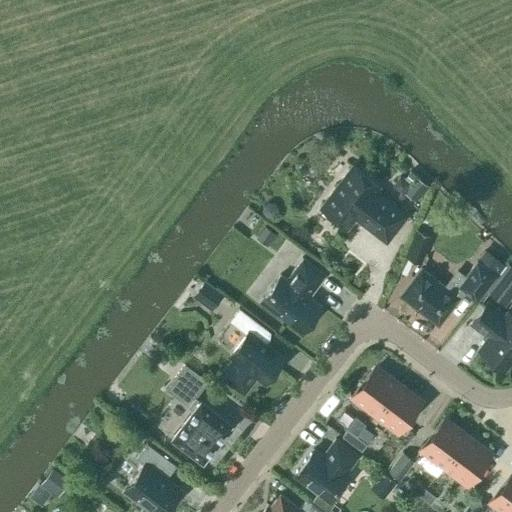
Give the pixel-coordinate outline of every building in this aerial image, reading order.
[(366,226),(386,241),(406,215),(374,191),(378,186),(352,166),(320,207),(347,227),(353,219),(360,218),(368,224),(366,226)] [(410,171),(404,179),(409,183),(415,175),(410,171)] [(265,226),(256,237),(267,245),(275,234),(265,226)] [(415,228),(405,255),(421,262),(431,235),(415,228)] [(503,264),(485,250),(464,277),(457,272),(445,287),(420,269),(400,295),(438,323),(458,297),(453,294),(458,288),(476,301),(495,276),(495,275),(503,264)] [(280,275),(260,301),(301,333),(321,306),(309,297),(325,275),(303,258),(286,279),(280,275)] [(204,280),(198,288),(210,297),(204,305),(211,310),(217,302),(223,294),(204,280)] [(511,293),(495,281),(487,291),(505,305),(511,295),(511,293)] [(489,334),(478,349),(504,369),(511,358),(511,315),(507,312),(504,316),(487,302),(471,323),(482,331),(483,330),(489,334)] [(243,393),(256,375),(264,381),(282,358),(259,340),(267,330),(239,308),(229,321),(246,333),(229,355),(233,358),(220,376),(243,393)] [(193,410),(171,438),(202,463),(232,425),(200,400),(199,401),(195,397),(207,381),(185,364),(166,389),(193,410)] [(397,383),(376,367),(351,398),(373,415),(397,383)] [(394,431),(419,399),(397,383),(373,415),(394,431)] [(365,424),(356,417),(341,436),(351,443),(363,428),(365,424)] [(420,451),(442,467),(466,435),(445,419),(420,451)] [(361,450),(372,435),(363,428),(351,443),(361,450)] [(466,435),(442,467),(463,483),(488,452),(466,435)] [(323,458),(312,450),(294,474),(329,500),(347,476),(344,473),(357,456),(335,439),(326,451),(327,452),(323,458)] [(124,489),(153,511),(163,511),(180,491),(168,481),(167,477),(176,465),(147,443),(136,457),(143,463),(124,489)] [(402,452),(387,471),(399,480),(414,461),(402,452)] [(52,468),(40,484),(51,493),(57,497),(69,481),(52,468)] [(382,471),(373,482),(387,493),(396,482),(382,471)] [(511,511),(511,473),(489,503),(501,511),(511,511)] [(420,496),(425,489),(416,482),(411,488),(420,496)] [(430,503),(435,497),(425,489),(420,496),(430,503)] [(474,491),(462,511),(463,511),(478,511),(487,498),(474,491)] [(264,511),(323,511),(305,498),(298,508),(279,493),(264,511)]
